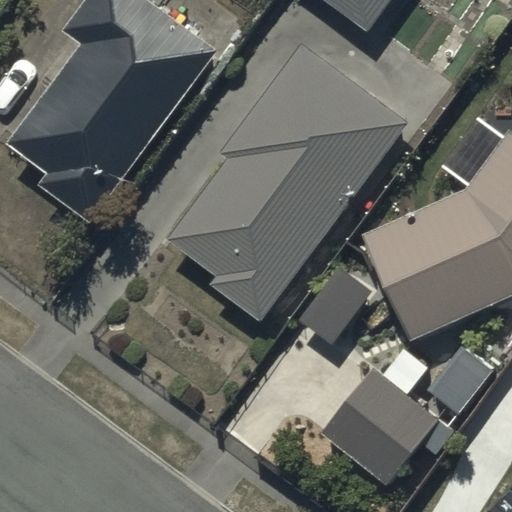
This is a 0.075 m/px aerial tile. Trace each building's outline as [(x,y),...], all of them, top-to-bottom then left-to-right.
[(79,38),(6,132),(49,165),(38,179),(91,220),(225,47),(163,0),(78,0),(60,24),(79,38)] [(330,0),(368,30),(391,0),(330,0)] [(230,163),(171,237),(214,270),(208,278),(255,315),(412,117),(307,35),(215,151),(230,163)] [(373,225),(360,229),(409,337),(511,289),(511,124),(471,180),(373,225)] [(374,367),(321,433),(386,485),(440,419),(374,367)]
